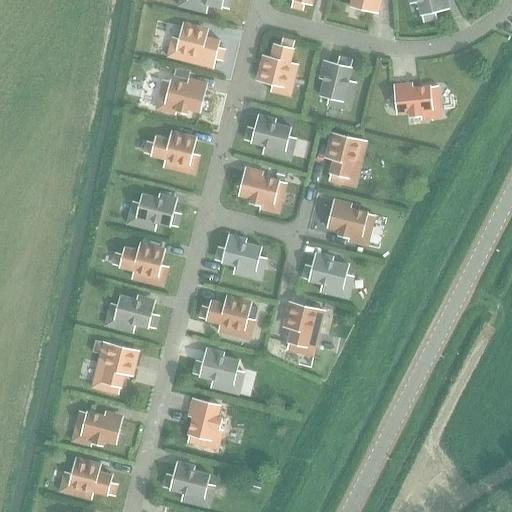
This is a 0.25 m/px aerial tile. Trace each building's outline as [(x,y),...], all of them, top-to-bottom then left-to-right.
[(187,0),(188,0),(220,9),(222,0),(187,0)] [(351,0),(350,6),(374,12),(376,0),(351,0)] [(416,0),(420,15),(444,9),(442,0),(416,0)] [(197,64),(212,68),(219,40),(205,37),(206,33),(182,27),(176,51),(199,57),(197,64)] [(260,81),(284,87),(293,49),(273,44),(270,58),(266,57),(260,81)] [(319,95),(343,101),(351,68),(327,62),(319,95)] [(187,109),(199,112),(205,88),(171,80),(165,104),(176,107),(175,111),(186,113),(187,109)] [(409,116),(421,115),(420,111),(432,110),(429,85),(394,89),(397,114),(409,113),(409,116)] [(251,143),(284,151),(290,127),(257,119),(251,143)] [(359,156),(363,157),(366,142),(334,134),(329,158),(332,159),(329,173),(331,173),(329,181),(346,185),(348,177),(349,178),(352,166),(356,167),(359,156)] [(189,165),(195,141),(171,135),(170,139),(156,136),(151,156),(189,165)] [(261,201),(273,204),(279,180),(245,172),(239,196),(250,199),(249,203),(261,205),(261,201)] [(136,218),(169,226),(175,202),(142,194),(136,218)] [(350,233),(361,236),(367,212),(333,204),(327,228),(339,231),(338,235),(349,237),(350,233)] [(222,263),(255,271),(261,247),(228,239),(222,263)] [(157,277),(163,253),(139,247),(138,251),(125,247),(120,267),(157,277)] [(309,281),(342,289),(348,265),(315,257),(309,281)] [(114,320),(147,328),(153,304),(120,296),(114,320)] [(244,330),(250,306),(226,300),(225,304),(211,300),(206,321),(244,330)] [(317,325),(321,326),(324,311),(293,303),(287,327),(291,328),(287,342),(289,342),(287,350),(304,354),(306,347),(307,347),(310,335),(314,336),(317,325)] [(125,373),(128,374),(134,350),(103,342),(99,357),(103,358),(100,369),(104,370),(101,382),(102,382),(101,390),(118,394),(120,387),(121,387),(125,373)] [(200,377),(233,385),(239,361),(206,353),(200,377)] [(215,428),(219,429),(221,418),(217,417),(220,406),(196,400),(188,434),(212,440),(215,428)] [(104,441),(115,444),(121,420),(87,412),(81,436),(92,438),(91,442),(103,445),(104,441)] [(69,486),(107,495),(112,475),(98,472),(99,468),(75,462),(69,486)] [(170,490),(203,498),(209,474),(176,466),(170,490)]
